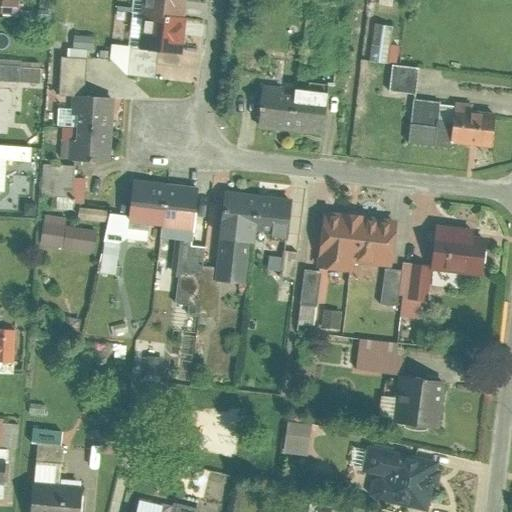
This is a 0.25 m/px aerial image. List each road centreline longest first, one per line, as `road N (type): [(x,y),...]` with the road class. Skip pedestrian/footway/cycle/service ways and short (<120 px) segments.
road 1 (residential): [(199,160),(511,192)]
road 2 (residential): [(219,0),(199,160)]
road 3 (residential): [(508,386),(492,511)]
